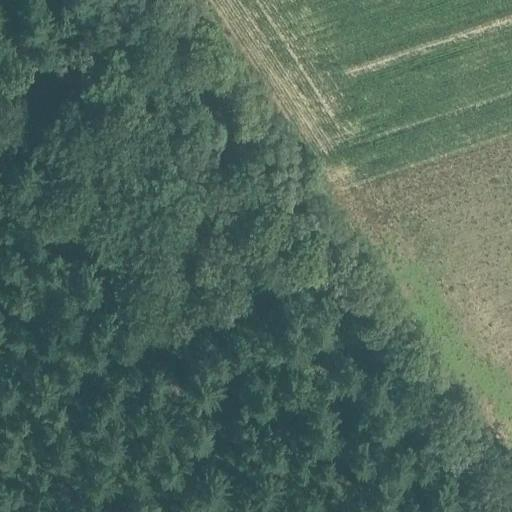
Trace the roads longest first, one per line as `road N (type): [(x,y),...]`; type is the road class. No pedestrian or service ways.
road 1 (track): [(511,505),(180,0)]
road 2 (track): [(196,511),(171,371),(63,0)]
